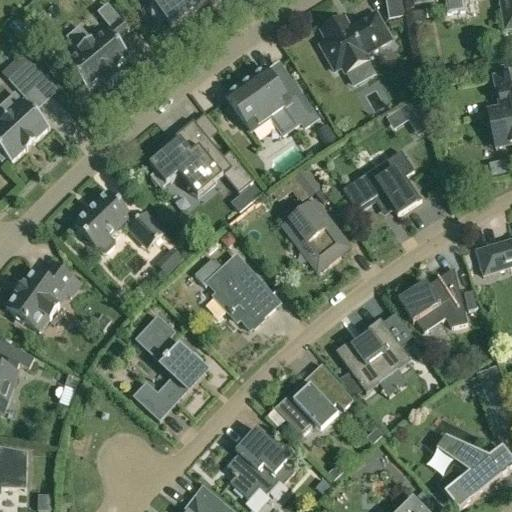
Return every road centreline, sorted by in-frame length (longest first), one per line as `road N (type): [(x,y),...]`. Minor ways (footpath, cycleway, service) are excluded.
road 1 (residential): [(123,511),(277,361),(366,291),(511,200)]
road 2 (residential): [(0,257),(116,140),(311,0)]
